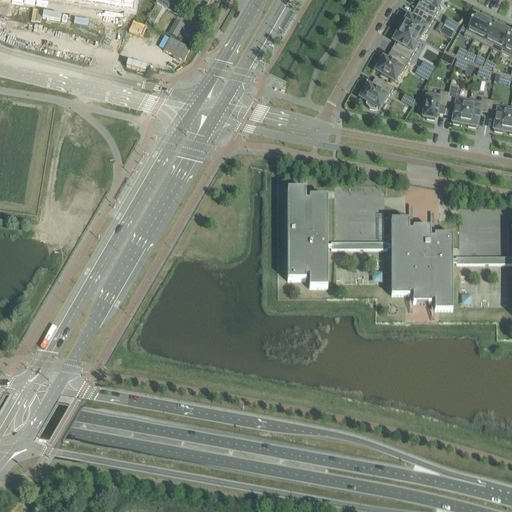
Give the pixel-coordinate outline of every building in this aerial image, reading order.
[(111,0),(111,7),(122,9),(122,0),(111,0)] [(122,0),(122,9),(122,8),(133,10),(134,0),(122,0)] [(157,0),(156,3),(178,15),(181,10),(173,6),(176,0),(188,0),(189,0),(157,0)] [(189,0),(186,6),(203,15),(203,14),(205,15),(207,10),(206,10),(209,4),(201,0),(189,0)] [(419,3),(415,9),(434,20),(439,11),(437,10),(442,0),(418,0),(422,2),(420,4),(419,3)] [(403,24),(401,28),(420,39),(424,32),(426,34),(434,20),(415,9),(412,15),(414,16),(412,19),(408,16),(407,17),(406,16),(401,23),(403,24)] [(475,14),(464,36),(473,41),(484,18),(475,14)] [(484,18),(473,41),(482,45),(493,23),(484,18)] [(493,23),(482,45),(492,50),(502,27),(493,23)] [(502,27),(492,50),(501,54),(511,32),(502,27)] [(394,46),(391,51),(409,62),(417,48),(415,47),(420,39),(401,28),(398,32),(397,31),(392,40),(393,41),(393,42),(397,44),(396,47),(394,46)] [(511,32),(501,54),(511,59),(511,58),(511,30),(511,31),(511,32)] [(379,67),(376,72),(395,83),(399,75),(401,76),(409,62),(391,51),(387,58),(389,58),(387,61),(383,59),(383,60),(381,59),(377,66),(379,67)] [(469,66),(465,76),(471,78),(475,69),(469,66)] [(363,94),(360,99),(367,103),(365,105),(370,110),(376,111),(377,109),(379,110),(383,102),(386,103),(394,89),(375,79),(372,85),(373,86),(372,88),(367,86),(367,87),(365,86),(361,93),(363,94)] [(449,94),(447,107),(455,108),(454,111),(453,116),(452,123),(453,123),(453,125),(461,127),(461,125),(465,126),(469,101),(457,99),(460,87),(450,85),(448,94),(449,94)] [(425,108),(423,118),(427,119),(426,120),(434,122),(435,120),(436,120),(437,113),(438,109),(438,108),(438,105),(447,107),(449,94),(448,94),(440,93),(439,95),(427,93),(426,100),(424,100),(423,107),(425,108)] [(469,101),(465,126),(468,126),(468,128),(476,129),(476,128),(477,128),(478,121),(479,116),(480,113),(488,114),(490,102),(481,100),(481,103),(469,101)] [(490,102),(488,114),(496,116),(496,119),(495,119),(495,124),(494,131),(494,133),(502,134),(502,132),(506,133),(510,108),(499,106),(499,103),(490,102)] [(452,312),(452,265),(456,265),(456,266),(511,265),(511,258),(456,259),(456,260),(452,260),(452,236),(434,236),(434,237),(431,237),(431,228),(413,228),(413,229),(409,229),(409,221),(391,221),(391,246),(387,246),(387,244),(331,244),(331,246),(327,246),(327,199),(309,199),(309,203),(305,203),(305,191),(287,191),(287,282),(305,282),(305,278),(309,278),(309,290),(327,290),(327,250),(331,250),(331,251),(387,251),(387,250),(391,250),(391,297),(409,297),(409,294),(413,294),(413,304),(431,304),(431,302),(435,302),(435,312),(452,312)]
